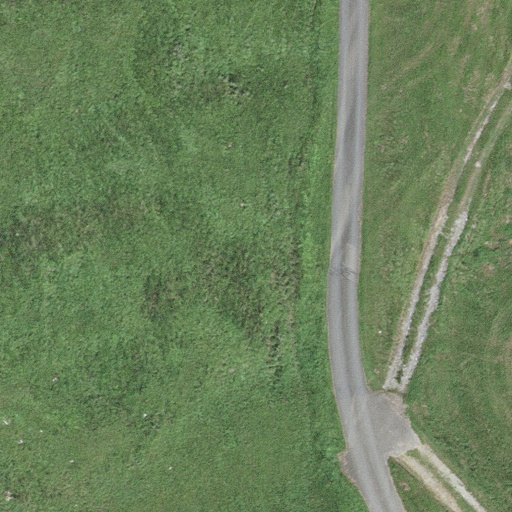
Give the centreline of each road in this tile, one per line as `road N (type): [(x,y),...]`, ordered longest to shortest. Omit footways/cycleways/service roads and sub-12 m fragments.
road 1 (track): [(391,511),(347,364),(351,0)]
road 2 (track): [(367,448),(399,333),(481,108),(511,58)]
